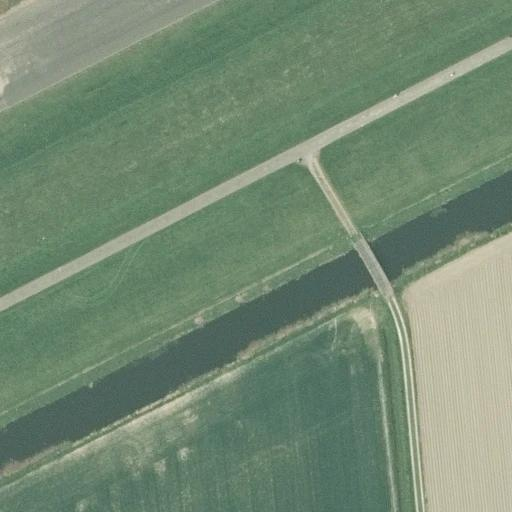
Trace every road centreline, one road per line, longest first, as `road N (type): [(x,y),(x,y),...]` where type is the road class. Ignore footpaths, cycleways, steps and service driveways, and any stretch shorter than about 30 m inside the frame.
road 1 (unclassified): [(0,305),(511,42)]
road 2 (track): [(387,298),(404,347),(419,511)]
